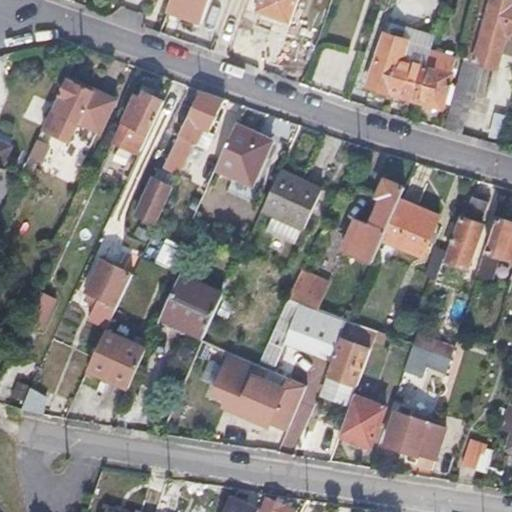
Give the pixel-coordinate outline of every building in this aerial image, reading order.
[(173,0),(169,12),(202,24),(211,0),(173,0)] [(289,0),(262,0),(252,29),(285,40),(298,3),(289,0)] [(481,64),(477,63),(493,0),(479,0),(456,89),(451,106),(445,130),(462,136),(481,64)] [(511,0),(493,0),(477,63),(481,64),(499,69),(507,36),(511,36),(511,0)] [(399,96),(416,101),(427,66),(399,58),(405,39),(382,33),(366,86),(388,92),(389,88),(401,91),(399,96)] [(427,66),(416,101),(442,109),(444,103),(449,87),(457,60),(431,52),(427,66)] [(113,103),(67,80),(59,95),(62,97),(55,111),(53,110),(43,131),(69,143),(78,124),(99,134),(113,103)] [(444,103),(451,106),(456,89),(449,87),(444,103)] [(227,99),(202,90),(166,166),(176,174),(192,140),(198,143),(205,129),(212,131),(227,99)] [(117,141),(142,152),(165,102),(145,93),(142,100),(137,98),(117,141)] [(237,124),(217,168),(253,184),(274,141),(237,124)] [(0,170),(11,147),(0,142),(0,170)] [(30,173),(36,175),(49,148),(37,142),(24,170),(30,173)] [(159,169),(154,180),(170,186),(175,176),(159,169)] [(282,169),(264,210),(275,215),(300,227),(303,228),(322,189),(282,169)] [(24,186),(30,173),(24,170),(17,183),(24,186)] [(170,186),(154,180),(138,216),(155,224),(172,187),(170,186)] [(346,250),(376,263),(385,240),(402,201),(407,188),(388,181),(381,198),(385,200),(373,226),(358,220),(346,250)] [(464,218),(448,264),(469,271),(485,225),(483,225),(489,204),(474,199),(467,219),(464,218)] [(402,201),(385,240),(425,257),(442,217),(402,201)] [(294,243),(300,227),(275,215),(267,231),(294,243)] [(501,257),(511,260),(511,222),(500,218),(479,280),(491,284),(501,257)] [(155,263),(169,268),(179,244),(165,239),(155,263)] [(438,276),(446,252),(435,248),(427,273),(438,276)] [(91,320),(109,328),(134,275),(105,261),(87,299),(98,304),(91,320)] [(322,310),(325,301),(332,283),(303,272),(290,298),(303,303),(322,310)] [(183,275),(165,313),(192,326),(190,331),(205,337),(224,294),(183,275)] [(43,329),(55,302),(41,295),(28,323),(43,329)] [(325,301),(322,310),(352,321),(355,312),(325,301)] [(288,342),(320,355),(326,341),(340,347),(352,321),(322,310),(303,303),(288,342)] [(190,331),(192,326),(165,313),(160,323),(187,336),(190,331)] [(340,347),(329,376),(359,386),(373,351),(376,344),(381,333),(352,321),(340,347)] [(276,329),(265,354),(277,360),(288,334),(276,329)] [(107,331),(89,370),(129,389),(148,350),(107,331)] [(388,336),(381,333),(376,344),(384,347),(388,336)] [(437,339),(432,352),(450,360),(452,361),(457,347),(437,339)] [(289,430),(308,386),(232,352),(215,392),(229,398),(247,406),(243,414),(269,425),(270,422),(289,430)] [(450,360),(432,352),(426,366),(445,373),(450,360)] [(32,389),(22,409),(42,414),(46,395),(32,389)] [(243,414),(247,406),(229,398),(225,406),(243,414)] [(356,398),(341,437),(372,449),(388,409),(356,398)] [(511,412),(508,411),(498,442),(511,446),(506,459),(511,460),(511,412)] [(422,453),(433,422),(398,413),(388,446),(421,457),(422,453)] [(449,427),(433,422),(422,453),(439,458),(449,427)] [(469,439),(460,465),(485,473),(494,447),(469,439)] [(257,511),(259,509),(230,497),(224,511),(257,511)] [(267,498),(261,511),(297,511),(298,511),(286,507),(267,498)]
